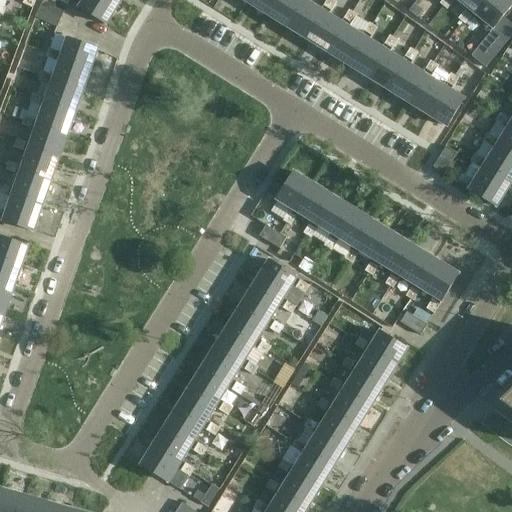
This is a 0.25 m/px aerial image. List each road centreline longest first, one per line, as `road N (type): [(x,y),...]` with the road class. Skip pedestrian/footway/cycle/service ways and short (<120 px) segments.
road 1 (residential): [(293,110),(73,459),(19,451),(6,441),(7,424),(142,47),(158,34),(182,36)]
road 2 (residential): [(511,243),(293,110)]
road 3 (residential): [(411,432),(511,258)]
road 4 (residential): [(182,36),(293,110)]
road 5 (residential): [(411,432),(444,413),(511,350)]
